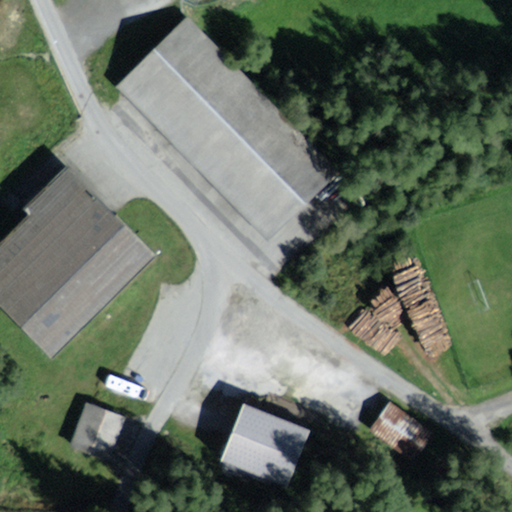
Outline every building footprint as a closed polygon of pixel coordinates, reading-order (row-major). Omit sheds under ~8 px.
[(336,175),(186,21),(118,87),(268,241),(336,175)] [(60,195),(0,251),(0,293),(45,341),(139,252),(73,183),(60,195)] [(374,429),(409,456),(429,432),(393,404),(374,429)] [(81,445),(109,455),(124,417),(96,407),(81,445)] [(298,428),(247,408),(238,431),(228,458),(279,477),(298,428)]
